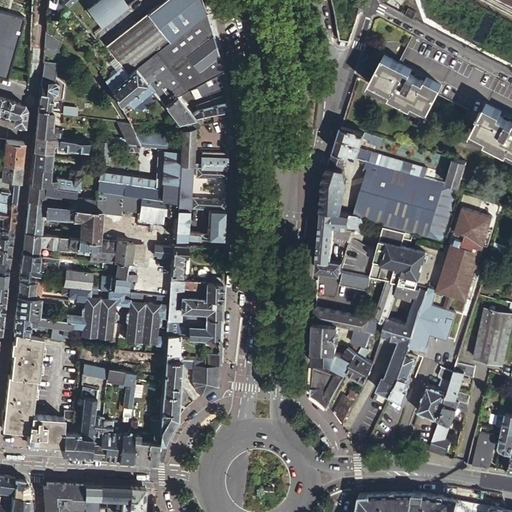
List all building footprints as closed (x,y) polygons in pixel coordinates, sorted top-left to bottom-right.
[(47,0),(47,2),(54,6),(59,12),(66,4),(62,0),(47,0)] [(88,0),(83,5),(99,23),(127,1),(126,0),(88,0)] [(161,0),(147,12),(168,40),(205,12),(200,0),(161,0)] [(405,13),(413,17),(417,10),(409,6),(405,13)] [(28,18),(0,9),(0,72),(10,75),(28,18)] [(135,67),(168,40),(147,12),(104,46),(111,55),(128,72),(135,67)] [(205,12),(168,40),(135,67),(152,88),(163,103),(175,94),(191,86),(220,71),(216,53),(211,33),(208,21),(205,12)] [(103,78),(119,104),(126,98),(132,105),(152,88),(135,67),(128,72),(111,55),(108,58),(109,59),(108,59),(114,65),(109,69),(109,72),(110,73),(103,78)] [(371,81),(429,110),(441,85),(426,77),(424,80),(410,73),(412,70),(384,55),(371,81)] [(43,65),(41,80),(47,80),(48,76),(53,77),(52,66),(43,65)] [(222,79),(220,71),(191,86),(192,89),(196,87),(201,95),(203,94),(223,87),(222,79)] [(41,80),(37,110),(50,111),(52,95),(57,94),(58,84),(54,81),(47,80),(41,80)] [(427,113),(429,110),(371,81),(369,83),(427,113)] [(177,120),(194,117),(191,113),(175,94),(163,103),(177,120)] [(23,103),(0,96),(0,111),(13,115),(12,122),(24,125),(26,109),(23,103)] [(194,117),(205,114),(212,113),(225,110),(225,100),(211,104),(210,100),(205,101),(196,104),(197,109),(191,113),(194,117)] [(470,130),(511,151),(511,119),(498,112),(499,108),(485,101),(470,130)] [(37,110),(34,134),(57,136),(58,129),(51,129),(52,111),(50,111),(37,110)] [(212,113),(213,122),(220,120),(226,119),(225,110),(212,113)] [(180,128),(194,125),(203,123),(201,117),(206,116),(205,114),(194,117),(177,120),(175,120),(178,127),(179,128),(180,128)] [(129,142),(139,143),(134,131),(131,124),(130,121),(129,121),(118,120),(129,142)] [(176,128),(178,127),(175,120),(163,120),(164,125),(174,123),(176,128)] [(366,132),(341,124),(337,137),(333,150),(343,153),(347,154),(366,159),(424,177),(427,168),(366,149),(366,151),(359,149),(362,140),(363,137),(369,139),(369,142),(380,145),(383,137),(366,131),(366,132)] [(180,130),(177,166),(191,167),(194,125),(180,128),(180,130)] [(167,199),(175,200),(177,166),(180,130),(134,131),(139,143),(158,143),(155,177),(99,170),(96,189),(167,199)] [(33,152),(50,154),(51,143),(57,143),(58,136),(57,136),(34,134),(33,152)] [(83,151),(81,159),(85,160),(89,141),(75,139),(73,139),(58,136),(57,143),(56,147),(83,151)] [(20,165),(23,141),(5,139),(3,163),(20,165)] [(129,142),(119,142),(125,150),(125,151),(139,152),(139,143),(129,142)] [(343,153),(333,150),(332,156),(329,164),(343,167),(345,161),(342,160),(343,153)] [(226,168),(227,153),(202,151),(200,167),(226,168)] [(33,152),(31,166),(48,168),(50,154),(33,152)] [(466,162),(455,158),(447,183),(458,186),(466,162)] [(458,186),(447,183),(424,177),(366,159),(363,170),(367,171),(354,213),(356,214),(357,215),(360,217),(361,218),(363,219),(387,226),(442,241),(459,187),(458,186)] [(79,169),(81,162),(72,160),(70,168),(79,169)] [(19,180),(20,165),(3,163),(1,176),(19,180)] [(343,167),(329,164),(327,170),(324,180),(322,209),(336,210),(338,183),(343,167)] [(31,166),(29,182),(53,185),(54,178),(52,178),(47,177),(48,168),(31,166)] [(187,207),(208,208),(225,209),(225,199),(193,198),(193,197),(193,196),(192,196),(192,195),(191,195),(190,195),(190,194),(189,194),(191,167),(177,166),(175,200),(175,206),(187,207)] [(55,175),(52,175),(52,178),(54,178),(53,185),(76,188),(76,189),(78,189),(79,180),(80,180),(83,169),(79,169),(70,168),(69,167),(67,178),(55,176),(55,175)] [(196,176),(226,177),(226,168),(200,167),(196,167),(196,176)] [(0,200),(16,203),(19,180),(1,176),(0,176),(0,187),(1,187),(0,192),(0,200)] [(29,182),(27,200),(43,202),(45,194),(69,197),(74,198),(73,205),(96,208),(95,199),(75,196),(76,189),(76,188),(53,185),(29,182)] [(129,208),(138,209),(166,214),(166,212),(167,199),(95,189),(95,199),(96,208),(73,205),(72,205),(71,217),(79,217),(78,237),(91,238),(90,248),(92,248),(92,252),(89,252),(89,258),(117,261),(130,263),(131,260),(132,242),(97,238),(100,209),(126,212),(127,212),(128,211),(129,211),(129,210),(129,208)] [(463,193),(459,205),(493,215),(484,244),(487,245),(496,216),(499,205),(496,204),(463,193)] [(174,213),(172,236),(199,238),(199,232),(185,231),(187,207),(175,206),(175,200),(167,199),(166,212),(174,213)] [(0,212),(15,215),(16,203),(0,200),(0,212)] [(27,200),(23,231),(40,233),(43,202),(27,200)] [(43,214),(71,217),(72,205),(67,204),(45,202),(43,214)] [(493,215),(459,205),(434,287),(468,298),(482,250),(485,251),(487,245),(484,244),(493,215)] [(223,240),(224,220),(225,209),(208,208),(207,219),(207,232),(211,232),(210,239),(223,240)] [(166,214),(138,209),(134,232),(164,236),(166,214)] [(336,210),(322,209),(321,209),(318,256),(331,259),(334,225),(362,227),(363,219),(361,218),(360,217),(357,215),(356,214),(354,213),(336,210)] [(0,224),(13,226),(15,215),(0,212),(0,224)] [(0,236),(12,238),(13,226),(0,224),(0,236)] [(442,241),(387,226),(372,277),(387,280),(399,282),(428,288),(429,286),(442,241)] [(23,245),(22,251),(38,253),(39,245),(56,247),(57,235),(52,234),(40,233),(23,231),(22,245),(23,245)] [(57,235),(56,247),(67,248),(68,236),(60,235),(57,235)] [(0,247),(11,249),(12,238),(0,236),(0,247)] [(77,249),(78,237),(68,236),(67,248),(77,249)] [(77,251),(89,252),(92,252),(92,248),(90,248),(91,238),(78,237),(77,249),(77,251)] [(145,243),(132,242),(131,260),(137,261),(143,261),(145,243)] [(366,264),(364,242),(353,243),(354,252),(358,252),(359,265),(366,264)] [(186,256),(187,245),(172,244),(172,247),(171,256),(170,269),(169,278),(182,279),(184,256),(186,256)] [(171,256),(172,247),(154,245),(153,254),(171,256)] [(0,259),(9,261),(11,249),(0,247),(0,259)] [(471,299),(485,251),(482,250),(468,298),(471,299)] [(39,267),(41,268),(42,260),(37,259),(38,253),(22,251),(21,251),(20,265),(39,267)] [(331,259),(318,256),(317,270),(341,273),(342,271),(343,261),(331,259)] [(0,271),(8,273),(9,261),(0,259),(0,271)] [(121,276),(134,278),(136,269),(133,267),(134,264),(130,263),(117,261),(114,275),(121,276)] [(20,265),(18,279),(33,281),(34,273),(39,274),(39,267),(20,265)] [(132,292),(168,296),(169,278),(170,269),(136,265),(136,269),(134,278),(132,292)] [(368,290),(371,277),(343,271),(340,285),(368,290)] [(65,273),(63,285),(69,286),(90,288),(91,276),(65,273)] [(107,289),(122,291),(121,276),(114,275),(108,274),(107,289)] [(91,276),(90,288),(99,289),(100,277),(91,276)] [(204,316),(220,316),(222,281),(220,281),(210,281),(182,279),(169,278),(168,296),(165,334),(180,335),(186,335),(187,326),(171,326),(172,319),(180,320),(181,309),(205,310),(204,316)] [(17,293),(39,296),(40,296),(42,282),(33,281),(18,279),(17,293)] [(395,293),(399,282),(387,280),(375,318),(386,322),(388,317),(396,294),(395,293)] [(408,352),(428,288),(399,282),(395,293),(396,294),(412,299),(413,295),(417,296),(408,323),(388,317),(386,322),(383,334),(401,340),(389,371),(385,370),(383,375),(384,376),(378,388),(391,394),(400,375),(408,352)] [(164,348),(165,334),(168,296),(132,292),(122,291),(107,289),(99,289),(90,288),(69,286),(68,295),(68,298),(84,300),(83,315),(67,313),(65,320),(72,321),(71,327),(81,328),(81,335),(111,338),(115,305),(129,306),(125,340),(155,343),(155,345),(159,345),(161,348),(164,348)] [(463,313),(468,298),(434,287),(429,286),(424,300),(456,310),(456,311),(463,313)] [(17,293),(15,313),(36,315),(39,296),(17,293)] [(424,300),(411,344),(426,349),(431,332),(448,337),(456,311),(456,310),(424,300)] [(339,323),(368,329),(371,317),(315,306),(314,320),(327,320),(339,323)] [(475,356),(504,362),(511,322),(511,313),(485,307),(475,356)] [(463,313),(456,311),(448,337),(455,339),(463,313)] [(13,331),(15,332),(27,334),(28,328),(34,329),(35,323),(62,327),(60,340),(68,341),(71,327),(72,321),(65,320),(36,315),(15,313),(13,331)] [(188,315),(187,324),(204,325),(204,322),(200,321),(201,315),(188,315)] [(186,335),(220,337),(220,316),(204,316),(204,322),(204,325),(187,324),(187,326),(186,335)] [(372,331),(383,334),(386,322),(375,318),(371,317),(368,329),(372,331)] [(337,343),(339,323),(327,320),(314,320),(313,349),(329,349),(337,351),(337,343)] [(381,340),(383,334),(372,331),(370,336),(381,340)] [(27,334),(15,332),(10,375),(8,374),(1,428),(20,430),(21,429),(27,429),(26,441),(61,444),(62,430),(62,424),(63,418),(67,418),(69,418),(72,419),(73,410),(63,409),(63,416),(31,414),(35,378),(37,378),(42,336),(27,334)] [(164,348),(164,359),(178,359),(178,355),(180,335),(165,334),(164,348)] [(346,372),(347,372),(362,346),(356,344),(353,349),(349,346),(344,355),(337,351),(329,349),(313,349),(312,363),(327,363),(346,372)] [(347,372),(365,381),(370,372),(375,362),(367,357),(370,349),(362,346),(347,372)] [(406,387),(418,356),(408,352),(400,375),(391,394),(402,400),(405,399),(409,388),(406,387)] [(180,365),(181,359),(178,359),(164,359),(161,388),(178,389),(180,365)] [(181,359),(180,365),(183,365),(185,368),(193,368),(192,381),(193,384),(200,394),(200,395),(218,386),(218,366),(214,366),(193,365),(193,360),(181,359)] [(475,366),(457,361),(454,371),(439,419),(449,423),(452,423),(459,404),(467,407),(468,403),(460,400),(463,394),(459,393),(465,372),(474,375),(475,366)] [(123,369),(108,367),(106,380),(121,382),(123,369)] [(311,393),(328,406),(343,378),(312,367),(312,384),(311,393)] [(454,371),(442,367),(439,375),(439,377),(442,378),(438,387),(428,383),(418,409),(419,411),(439,419),(454,371)] [(134,376),(135,372),(123,369),(121,382),(121,383),(125,383),(134,385),(136,376),(134,376)] [(62,430),(61,444),(60,452),(90,454),(94,414),(97,387),(80,383),(79,396),(82,397),(80,425),(73,427),(69,427),(69,430),(62,430)] [(131,407),(134,385),(125,383),(125,389),(124,392),(123,402),(123,406),(131,407)] [(198,396),(200,394),(193,384),(189,386),(198,396)] [(511,430),(511,386),(509,400),(511,400),(511,413),(506,412),(503,429),(511,430)] [(157,443),(162,443),(163,441),(165,437),(167,433),(169,429),(171,425),(174,421),(177,417),(178,401),(178,389),(161,388),(159,420),(158,434),(157,443)] [(334,411),(342,423),(358,393),(351,389),(348,396),(343,393),(334,411)] [(94,414),(90,454),(89,456),(103,457),(106,430),(101,430),(102,418),(102,415),(94,414)] [(103,457),(117,459),(120,432),(121,420),(102,418),(101,430),(106,430),(103,457)] [(131,461),(146,461),(151,433),(158,434),(159,420),(151,420),(151,432),(138,431),(138,432),(135,432),(133,432),(130,460),(131,461)] [(117,459),(130,460),(133,432),(128,428),(127,431),(126,433),(120,432),(117,459)] [(511,452),(511,430),(503,429),(499,446),(501,449),(511,452)] [(158,459),(162,447),(162,443),(157,443),(158,434),(151,433),(146,461),(156,462),(158,459)] [(434,434),(429,450),(444,455),(449,439),(434,434)] [(478,443),(473,462),(478,463),(480,455),(482,455),(484,445),(478,443)] [(511,456),(504,455),(501,468),(509,469),(511,457),(511,456)] [(0,474),(0,497),(1,498),(2,490),(9,491),(12,492),(14,476),(0,474)] [(21,477),(14,476),(12,492),(12,493),(29,495),(28,482),(25,477),(21,477)] [(83,497),(83,482),(69,482),(45,480),(42,484),(44,511),(83,511),(83,497)] [(129,511),(127,504),(129,484),(99,482),(99,483),(83,482),(83,497),(83,511),(129,511)] [(142,485),(129,484),(127,504),(129,511),(142,511),(144,488),(142,485)] [(1,498),(0,504),(6,504),(7,505),(9,491),(2,490),(1,498)] [(406,491),(383,492),(382,509),(380,511),(410,511),(414,491),(406,491)] [(456,510),(458,498),(456,498),(436,494),(425,492),(421,492),(414,491),(410,511),(444,511),(447,511),(449,511),(455,511),(456,511),(456,510)] [(380,511),(382,509),(383,492),(369,493),(363,493),(361,493),(360,494),(359,494),(359,495),(358,501),(357,506),(356,511),(355,511),(380,511)] [(29,511),(29,495),(12,493),(9,511),(29,511)] [(474,511),(477,501),(467,499),(462,499),(458,498),(456,510),(456,511),(474,511)] [(489,511),(490,504),(487,503),(480,502),(477,501),(474,511),(489,511)] [(153,502),(151,511),(160,511),(160,510),(159,507),(157,502),(153,502)]
